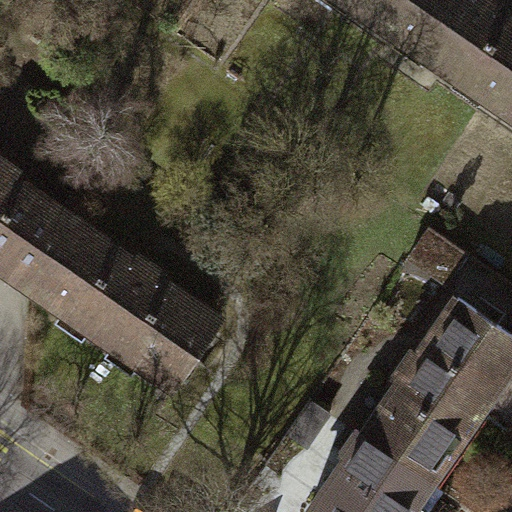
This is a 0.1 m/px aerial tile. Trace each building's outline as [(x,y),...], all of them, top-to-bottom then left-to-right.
[(351,0),(381,20),(395,0),(351,0)] [(395,0),(381,20),(511,110),(511,12),(494,0),(395,0)] [(0,267),(32,289),(82,217),(0,160),(0,267)] [(32,289),(174,387),(225,315),(82,217),(32,289)] [(404,379),(366,435),(434,481),(484,406),(510,424),(511,423),(511,331),(459,296),(420,354),(413,349),(396,374),(404,379)] [(352,456),(313,511),(412,511),(434,481),(366,435),(359,430),(344,451),(352,456)]
